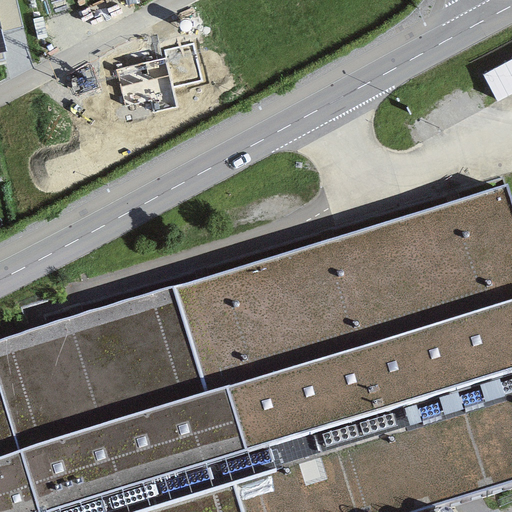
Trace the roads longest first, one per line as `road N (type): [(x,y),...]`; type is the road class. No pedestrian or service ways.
road 1 (primary): [(486,18),(0,279)]
road 2 (unknown): [(175,377),(511,256)]
road 3 (residential): [(175,0),(0,94)]
